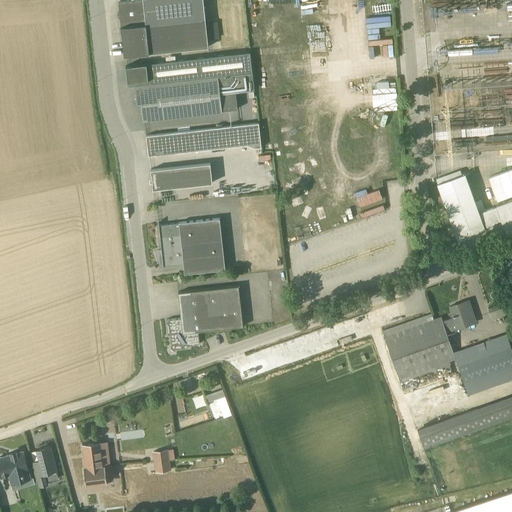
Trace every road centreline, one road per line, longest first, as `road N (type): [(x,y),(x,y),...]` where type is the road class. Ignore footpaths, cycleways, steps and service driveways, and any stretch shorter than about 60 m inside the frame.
road 1 (unclassified): [(95,0),(109,114),(126,152),(154,379)]
road 2 (residential): [(154,379),(441,277)]
road 3 (residential): [(441,277),(422,225),(407,0)]
road 4 (residential): [(0,433),(154,379)]
